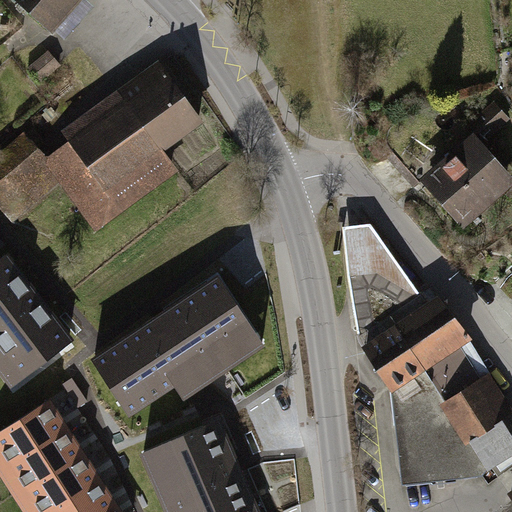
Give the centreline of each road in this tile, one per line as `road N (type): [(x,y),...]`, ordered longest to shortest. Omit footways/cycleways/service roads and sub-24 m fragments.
road 1 (tertiary): [(285,186),(325,336),(342,511)]
road 2 (residential): [(511,359),(361,180),(323,176),(285,186)]
road 3 (tertiary): [(167,0),(255,114),(285,186)]
